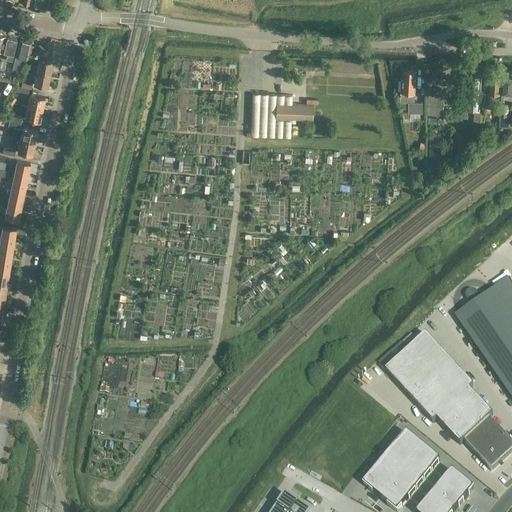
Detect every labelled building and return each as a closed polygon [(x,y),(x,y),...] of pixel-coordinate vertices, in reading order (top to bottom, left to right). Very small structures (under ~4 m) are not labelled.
[(0,75),(2,76),(6,58),(11,59),(13,54),(17,39),(7,36),(3,52),(2,52),(0,61),(0,75)] [(16,56),(27,59),(31,42),(29,42),(28,40),(26,40),(24,40),(20,39),(16,56)] [(32,55),(37,59),(43,49),(38,45),(32,55)] [(40,55),(44,58),(48,52),(44,49),(40,55)] [(39,59),(36,71),(49,74),(52,62),(39,59)] [(402,79),(401,92),(415,93),(416,71),(404,70),(403,79),(402,79)] [(49,74),(36,71),(34,84),(47,87),(49,74)] [(468,91),(468,98),(467,106),(479,106),(480,99),(481,75),(469,74),(469,83),(467,82),(466,91),(468,91)] [(487,102),(492,102),(493,102),(493,94),(500,94),(501,76),(491,76),(489,93),(487,93),(487,102)] [(501,93),(511,93),(511,76),(502,76),(501,93)] [(20,87),(29,89),(31,89),(32,83),(22,81),(20,87)] [(401,92),(400,102),(408,102),(415,102),(415,93),(401,92)] [(29,94),(27,106),(42,109),(44,97),(29,94)] [(292,104),(292,95),(252,94),(250,136),(291,137),(291,119),(312,120),(313,105),(292,104)] [(428,99),(427,115),(442,116),(443,100),(428,99)] [(422,102),(415,102),(408,102),(408,113),(422,113),(422,102)] [(42,109),(27,106),(24,118),(39,121),(42,109)] [(473,112),(472,121),(483,122),(483,112),(473,112)] [(10,114),(9,120),(21,123),(22,117),(10,114)] [(21,123),(9,120),(8,126),(20,129),(21,123)] [(500,126),(499,134),(509,135),(510,127),(500,126)] [(22,128),(20,139),(35,142),(37,131),(22,128)] [(292,128),(292,137),(304,136),(304,128),(292,128)] [(20,139),(14,138),(13,143),(19,144),(17,151),(32,154),(35,142),(20,139)] [(2,153),(14,156),(15,150),(4,147),(2,153)] [(429,152),(428,172),(438,172),(438,153),(429,152)] [(249,165),(270,165),(270,153),(248,154),(249,165)] [(17,160),(14,172),(27,175),(30,163),(17,160)] [(14,172),(12,183),(25,186),(27,175),(14,172)] [(12,183),(9,194),(23,197),(25,186),(12,183)] [(9,194),(7,205),(20,208),(23,197),(9,194)] [(20,208),(7,205),(4,217),(18,220),(20,208)] [(2,226),(0,238),(14,240),(16,228),(2,226)] [(0,238),(0,249),(12,252),(14,240),(0,238)] [(275,250),(279,258),(286,254),(282,246),(275,250)] [(0,249),(0,261),(10,263),(12,252),(0,249)] [(0,261),(0,272),(8,274),(10,263),(0,261)] [(0,272),(0,284),(6,285),(8,274),(0,272)] [(511,278),(455,318),(511,399),(511,278)] [(142,319),(144,319),(144,324),(152,324),(153,309),(142,308),(142,319)] [(425,335),(385,372),(433,423),(437,420),(460,446),(464,442),(491,472),(511,452),(511,444),(489,419),(493,416),(469,390),(473,387),(425,335)] [(406,433),(362,485),(395,511),(397,511),(440,461),(406,433)] [(452,471),(417,511),(454,511),(473,489),(452,471)] [(310,511),(285,495),(272,511),(310,511)]
